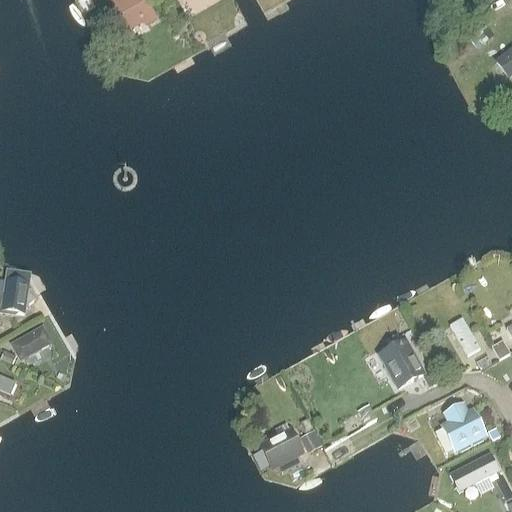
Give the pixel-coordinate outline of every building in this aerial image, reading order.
[(108,0),(114,9),(125,28),(142,19),(146,27),(156,21),(144,0),(108,0)] [(486,29),(476,37),(483,46),(493,38),(486,29)] [(511,51),(496,64),(509,80),(511,76),(511,51)] [(0,294),(0,314),(24,318),(26,309),(32,303),(27,297),(29,287),(3,283),(2,295),(0,294)] [(481,353),(462,321),(448,330),(467,362),(481,353)] [(42,329),(10,347),(19,365),(52,347),(42,329)] [(406,342),(377,358),(397,395),(426,378),(406,342)] [(502,343),(491,349),(498,362),(509,356),(502,343)] [(0,361),(11,367),(15,359),(0,352),(0,361)] [(16,388),(0,381),(0,397),(11,402),(16,388)] [(468,414),(464,406),(443,416),(447,425),(440,429),(454,456),(487,440),(472,412),(468,414)] [(369,408),(357,414),(365,429),(376,422),(369,408)] [(338,425),(342,433),(358,425),(354,417),(338,425)] [(290,431),(257,447),(271,474),(279,470),(281,475),(299,466),(296,461),(303,458),(290,431)] [(496,431),(488,435),(492,443),(500,439),(496,431)] [(313,433),(299,441),(307,456),(321,449),(313,433)] [(488,480),(479,461),(449,475),(457,494),(488,480)] [(511,497),(503,481),(495,486),(505,505),(511,501),(511,497)]
